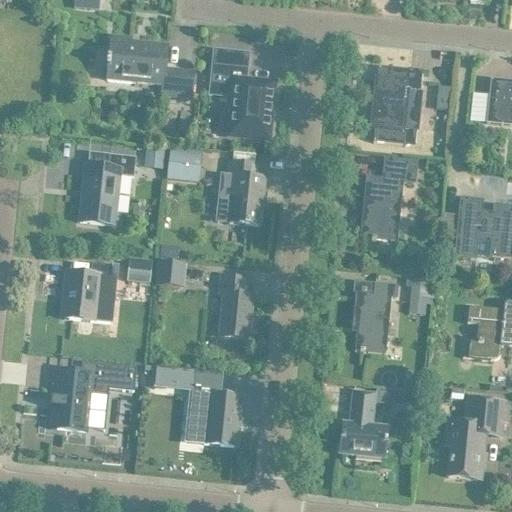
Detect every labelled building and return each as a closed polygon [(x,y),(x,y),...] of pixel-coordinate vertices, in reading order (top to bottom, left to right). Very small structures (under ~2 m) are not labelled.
[(129,39),(108,37),(104,80),(159,86),(158,95),(190,98),(193,72),(163,69),(165,47),(129,43),(129,39)] [(212,51),(209,79),(234,81),(228,135),(266,139),(272,84),(244,82),(247,54),(212,51)] [(371,127),(373,127),(372,143),(414,146),(420,72),(378,67),(377,80),(375,80),(371,127)] [(489,79),(484,123),(511,126),(511,86),(490,84),(490,79),(489,79)] [(436,97),(448,98),(449,88),(437,87),(436,97)] [(145,159),(162,160),(163,150),(146,148),(145,159)] [(169,150),(168,166),(200,169),(201,154),(169,150)] [(82,189),(84,189),(82,214),(80,214),(79,224),(117,227),(118,217),(114,217),(118,177),(133,179),(135,158),(108,156),(107,170),(84,168),(82,189)] [(359,238),(395,242),(401,182),(413,184),(415,161),(384,158),(381,180),(365,178),(359,238)] [(228,224),(258,227),(263,179),(254,178),(255,166),(227,163),(226,176),(233,177),(228,224)] [(478,201),(459,199),(453,257),(474,259),(476,238),(492,239),(490,256),(509,258),(511,228),(511,207),(493,206),(492,215),(476,214),(478,201)] [(176,260),(177,249),(160,246),(158,258),(176,260)] [(126,282),(148,285),(151,262),(128,260),(126,282)] [(184,265),(155,262),(153,285),(181,288),(184,265)] [(89,276),(65,274),(60,320),(77,321),(76,331),(78,334),(87,334),(90,332),(91,323),(94,323),(99,284),(112,285),(114,267),(90,264),(89,276)] [(193,276),(191,296),(211,298),(209,318),(203,318),(201,334),(207,335),(205,354),(240,357),(245,299),(231,298),(233,280),(193,276)] [(354,294),(351,324),(356,324),(355,334),(353,352),(384,355),(388,315),(394,315),(396,299),(397,287),(373,285),(355,283),(354,294)] [(411,287),(409,304),(426,306),(433,307),(434,290),(411,287)] [(493,362),(494,362),(495,362),(497,361),(497,360),(498,359),(499,359),(499,358),(499,356),(500,347),(511,348),(511,303),(507,303),(506,303),(505,304),(504,305),(503,306),(502,312),(468,309),(466,325),(478,326),(476,338),(470,337),(468,360),(493,362)] [(51,409),(49,429),(85,433),(85,430),(89,394),(107,396),(108,391),(133,393),(135,369),(82,364),(80,376),(58,373),(54,373),(52,399),(51,409)] [(189,393),(183,443),(203,445),(236,448),(241,401),(218,398),(219,386),(195,384),(194,394),(189,393)] [(338,455),(385,459),(388,429),(371,427),(374,395),(352,392),(349,416),(352,416),(351,425),(341,424),(338,455)] [(464,425),(446,423),(444,446),(450,447),(447,477),(480,481),(484,436),(500,438),(503,405),(466,401),(464,425)]
